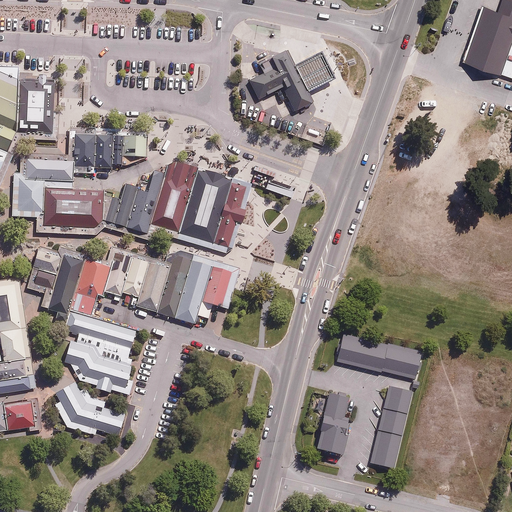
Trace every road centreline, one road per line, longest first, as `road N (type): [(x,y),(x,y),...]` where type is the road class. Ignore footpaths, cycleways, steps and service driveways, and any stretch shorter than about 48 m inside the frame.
road 1 (tertiary): [(267,473),(351,178)]
road 2 (residential): [(401,37),(228,0)]
road 3 (residential): [(432,511),(267,473)]
road 4 (residential): [(351,178),(248,142),(214,117)]
road 5 (tertiary): [(351,178),(401,37)]
